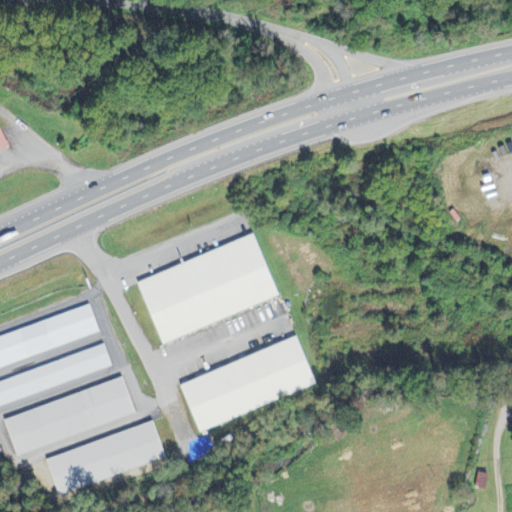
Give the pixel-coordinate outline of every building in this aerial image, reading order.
[(0,154),(14,148),(0,116),(0,154)] [(141,280),(164,344),(284,300),(261,237),(141,280)] [(0,368),(103,337),(94,309),(0,337),(0,368)] [(181,385),(199,433),(322,388),(304,339),(181,385)] [(0,406),(116,370),(109,347),(0,381),(0,406)] [(5,418),(16,455),(140,417),(128,381),(5,418)] [(47,457),(57,494),(169,462),(158,425),(47,457)] [(493,475),(482,473),(479,487),(490,489),(493,475)]
